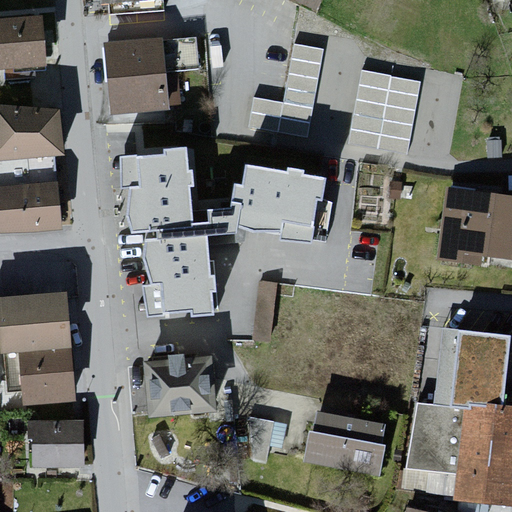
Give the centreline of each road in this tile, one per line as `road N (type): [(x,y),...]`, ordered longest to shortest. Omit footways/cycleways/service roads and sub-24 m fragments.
road 1 (residential): [(115,511),(89,235)]
road 2 (residential): [(89,235),(64,0)]
